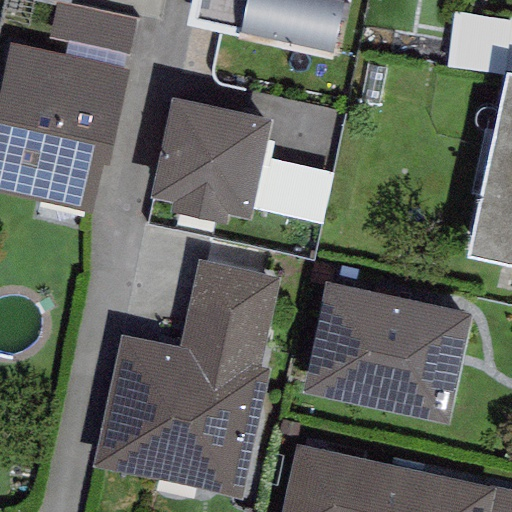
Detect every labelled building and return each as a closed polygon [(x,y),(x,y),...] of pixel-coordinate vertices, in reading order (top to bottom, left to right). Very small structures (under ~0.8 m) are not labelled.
[(186,0),(185,7),(330,38),(338,0),(186,0)] [(126,59),(8,35),(0,70),(0,184),(88,204),(98,147),(107,149),(126,59)] [(511,55),(505,54),(467,233),(511,242),(511,55)] [(270,103),(171,81),(150,181),(171,185),(169,195),(225,207),(227,197),(249,202),(270,103)] [(277,266),(196,250),(179,335),(120,323),(92,455),(241,486),(268,354),(259,352),(277,266)] [(470,296),(325,265),(302,375),(446,405),(470,296)] [(495,479),(296,433),(277,511),(487,511),(494,482),(495,479)] [(511,511),(511,486),(494,482),(487,511),(511,511)]
